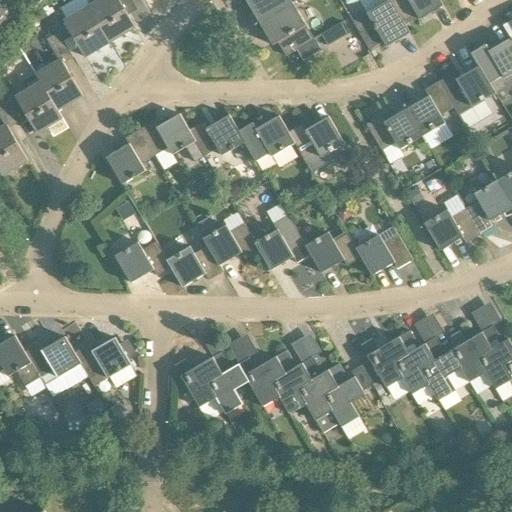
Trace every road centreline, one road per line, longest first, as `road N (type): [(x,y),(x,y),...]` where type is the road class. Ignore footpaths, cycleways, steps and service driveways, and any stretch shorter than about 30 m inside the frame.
road 1 (residential): [(129,85),(200,97),(350,90),(428,61),(500,0)]
road 2 (residential): [(159,309),(392,313),(511,281)]
road 3 (residential): [(26,301),(37,245),(129,85)]
road 4 (residential): [(147,511),(159,309)]
road 5 (residential): [(26,301),(159,309)]
